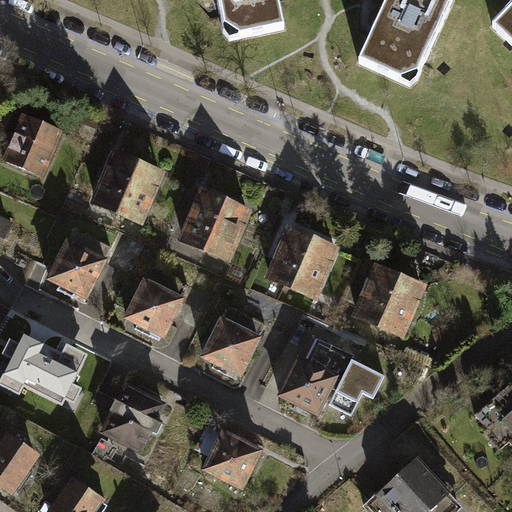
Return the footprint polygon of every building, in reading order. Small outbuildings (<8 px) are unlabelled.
[(212,0),(220,35),(225,41),(281,30),(274,0),(212,0)] [(383,0),(371,28),(355,64),(406,87),(412,82),(450,0),(383,0)] [(511,2),(488,27),(511,49),(511,2)] [(21,117),(3,163),(42,177),(63,131),(21,117)] [(116,156),(97,203),(141,220),(157,175),(116,156)] [(201,193),(181,240),(224,258),(246,210),(201,193)] [(0,216),(0,243),(10,222),(0,216)] [(73,232),(67,244),(103,261),(110,247),(87,236),(86,238),(73,232)] [(288,233),(271,278),(316,295),(333,250),(288,233)] [(67,244),(49,280),(60,285),(57,291),(82,303),(103,261),(67,244)] [(145,282),(181,299),(188,285),(151,267),(145,282)] [(375,269),(356,317),(401,335),(420,287),(375,269)] [(145,282),(127,320),(162,335),(181,299),(145,282)] [(228,307),(221,321),(257,339),(264,325),(228,307)] [(221,321),(203,358),(239,376),(257,339),(221,321)] [(9,357),(1,372),(3,373),(0,378),(0,380),(18,390),(22,381),(60,400),(63,394),(74,400),(81,385),(72,380),(87,352),(66,341),(61,350),(23,330),(17,341),(8,337),(0,352),(9,357)] [(354,354),(322,339),(310,364),(335,376),(343,357),(351,360),(354,354)] [(383,375),(351,360),(343,357),(335,376),(310,364),(296,358),(278,396),(317,414),(329,387),(336,390),(329,405),(352,415),(362,393),(372,397),(383,375)] [(511,390),(505,383),(469,414),(482,429),(478,432),(495,452),(504,443),(511,452),(511,390)] [(112,412),(102,432),(140,451),(151,431),(157,434),(163,423),(156,420),(163,405),(126,386),(117,402),(113,400),(108,410),(112,412)] [(235,438),(222,432),(204,469),(242,488),(259,451),(248,446),(251,439),(237,433),(235,438)] [(7,437),(0,447),(0,483),(11,491),(35,455),(7,437)] [(111,445),(101,439),(92,454),(103,460),(111,445)] [(375,511),(457,511),(470,500),(418,446),(363,499),(375,511)] [(71,481),(49,511),(100,511),(105,505),(71,481)]
